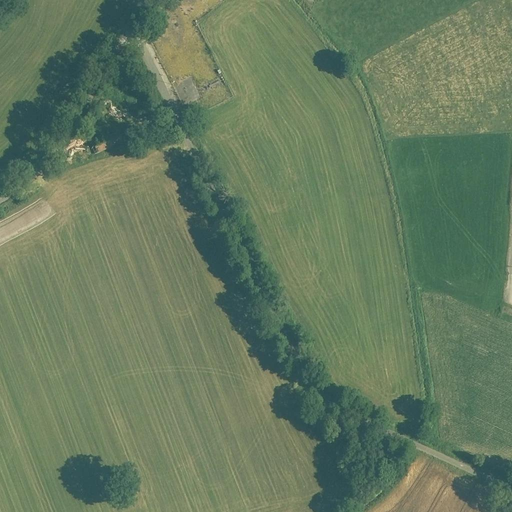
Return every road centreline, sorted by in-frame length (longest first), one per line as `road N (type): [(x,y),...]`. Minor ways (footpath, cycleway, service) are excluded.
road 1 (residential): [(129,28),(317,398),(511,489)]
road 2 (residential): [(129,28),(61,143),(0,200)]
